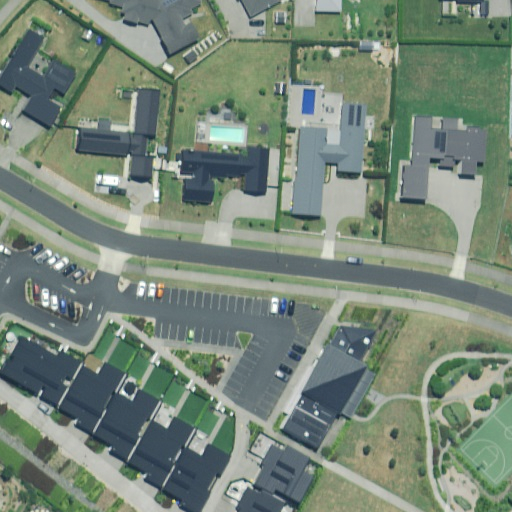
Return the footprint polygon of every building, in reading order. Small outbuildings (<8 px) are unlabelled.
[(153,24),(167,52),(197,36),(189,22),(184,24),(180,18),(193,10),(192,8),(201,3),(199,0),(110,0),(110,4),(122,6),(121,13),(124,14),(122,21),(138,24),(138,21),(153,24)] [(231,0),(232,2),(235,0),(241,0),(249,15),(278,0),(231,0)] [(315,0),(315,10),(339,10),(339,0),(315,0)] [(43,37),(27,28),(0,74),(0,85),(9,91),(13,84),(31,94),(22,109),(48,125),(59,106),(45,98),(52,87),(62,93),(74,72),(52,60),(43,76),(26,67),(43,37)] [(129,155),(127,175),(151,177),(153,156),(145,156),(147,135),(155,136),(159,91),(136,89),(132,133),(80,128),(78,150),(129,155)] [(340,129),(300,125),(296,178),(294,178),(291,213),(319,215),(323,162),(336,163),(336,170),(360,172),(365,104),(342,103),(340,129)] [(463,118),(413,114),(409,165),(403,165),(400,197),(423,198),(426,157),(438,158),(438,165),(453,166),(453,159),(460,160),(459,173),(473,174),(474,161),(482,161),(485,129),(463,127),(463,118)] [(265,191),(268,148),(247,147),(247,155),(182,150),(181,171),(192,172),(192,178),(184,178),(183,200),(211,202),(213,177),(224,178),(224,174),(238,175),(238,172),(245,173),(244,190),(265,191)] [(384,327),(342,322),(328,345),(325,343),(297,392),(300,394),(280,427),(315,448),(336,411),(347,418),(374,373),(363,366),(384,327)] [(19,335),(0,367),(0,374),(53,404),(77,362),(57,350),(54,355),(19,335)] [(94,374),(78,365),(54,407),(75,419),(73,423),(87,431),(121,372),(101,361),(94,374)] [(130,399),(114,390),(90,432),(112,445),(109,448),(124,456),(157,398),(137,387),(130,399)] [(166,426),(151,417),(126,459),(148,471),(146,475),(160,483),(193,425),(174,414),(166,426)] [(261,463),(250,482),(294,507),(312,476),(302,470),(309,457),(285,444),(282,449),(269,442),(257,461),(261,463)] [(202,456),(186,447),(162,489),(183,501),(181,505),(194,511),(195,511),(229,454),(209,443),(202,456)] [(237,507),(233,511),(278,511),(285,502),(260,488),(257,493),(244,486),(233,505),(237,507)]
